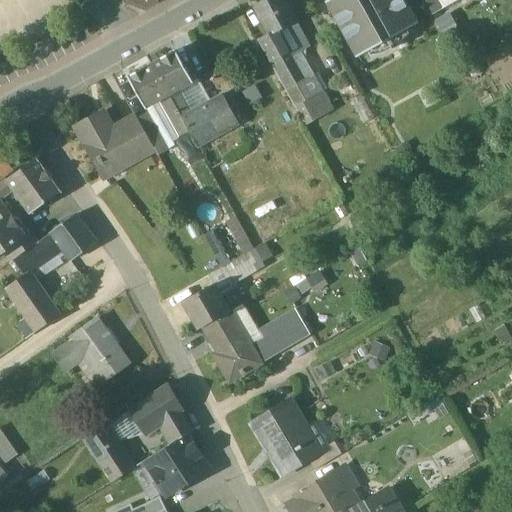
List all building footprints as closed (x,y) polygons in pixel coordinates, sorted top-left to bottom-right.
[(283,0),(267,0),(254,7),(268,34),(269,35),(276,32),(295,21),(283,0)] [(405,0),(328,0),(325,2),(356,58),(418,24),(405,0)] [(420,0),(430,17),(444,10),(438,0),(420,0)] [(295,21),(276,32),(287,52),(289,56),(309,46),(295,21)] [(276,32),(269,35),(268,34),(257,39),(270,62),(287,52),(276,32)] [(175,51),(151,65),(169,96),(178,91),(193,83),(192,82),(175,51)] [(289,56),(287,52),(270,62),(286,91),(305,80),(298,66),(296,67),(289,56)] [(151,65),(127,78),(147,115),(160,108),(163,106),(160,101),(169,96),(151,65)] [(305,80),(286,91),(295,108),(322,93),(322,92),(323,87),(319,79),(314,78),(313,76),(305,80)] [(197,80),(192,82),(193,83),(178,91),(180,95),(182,94),(188,106),(192,113),(197,110),(210,103),(197,80)] [(178,91),(169,96),(178,112),(188,106),(182,94),(180,95),(178,91)] [(322,93),(295,108),(305,126),(332,111),(322,93)] [(362,94),(350,101),(363,125),(375,119),(362,94)] [(178,112),(169,96),(160,101),(163,106),(160,108),(170,125),(182,119),(178,112)] [(239,124),(223,96),(210,103),(197,110),(213,138),(239,124)] [(192,113),(182,119),(189,131),(197,147),(213,138),(197,110),(192,113)] [(113,128),(104,111),(96,116),(105,132),(113,128)] [(113,128),(105,132),(96,116),(76,127),(96,163),(99,161),(101,165),(103,164),(106,171),(117,165),(120,170),(155,150),(137,118),(135,115),(113,128)] [(147,115),(137,118),(155,150),(160,147),(153,135),(157,132),(147,115)] [(157,132),(153,135),(160,147),(189,131),(182,119),(170,125),(157,132)] [(0,178),(12,170),(0,152),(0,178)] [(199,152),(188,158),(194,168),(205,162),(199,152)] [(36,158),(0,184),(0,197),(11,190),(10,189),(13,186),(31,212),(61,190),(36,158)] [(76,214),(51,233),(52,234),(62,248),(71,261),(96,242),(76,214)] [(10,216),(0,223),(0,254),(5,251),(12,261),(35,243),(28,232),(23,236),(10,216)] [(239,228),(231,233),(238,246),(246,242),(239,228)] [(28,272),(38,265),(62,248),(52,234),(28,252),(14,262),(24,275),(28,272)] [(270,256),(264,246),(256,251),(262,261),(270,256)] [(255,249),(225,267),(235,284),(265,266),(262,261),(256,251),(255,249)] [(363,254),(355,259),(358,266),(367,262),(363,254)] [(225,267),(208,277),(213,286),(215,286),(221,296),(237,287),(235,284),(225,267)] [(59,316),(28,272),(24,275),(6,287),(37,331),(59,316)] [(221,296),(215,286),(213,286),(184,303),(199,330),(203,328),(230,312),(221,296)] [(297,291),(289,295),(297,309),(305,304),(297,291)] [(230,312),(203,328),(217,353),(213,355),(229,383),(262,364),(250,344),(231,312),(230,312)] [(297,313),(270,328),(272,331),(250,344),(262,364),(285,350),(309,335),(297,313)] [(130,365),(98,319),(69,339),(72,342),(54,354),(66,372),(84,359),(102,385),(130,365)] [(160,425),(183,411),(166,385),(130,409),(146,434),(160,425)] [(321,450),(290,401),(250,425),(265,449),(269,447),(286,474),(309,461),(322,452),(321,450)] [(183,411),(160,425),(172,444),(193,431),(183,411)] [(106,425),(84,440),(113,482),(135,468),(111,433),(106,425)] [(0,428),(0,466),(18,454),(0,428)] [(167,496),(209,469),(186,435),(145,462),(167,496)] [(333,443),(321,450),(322,452),(309,461),(315,471),(341,455),(333,443)] [(471,451),(461,457),(467,467),(478,461),(471,451)] [(358,489),(345,467),(336,472),(349,493),(352,491),(352,492),(358,489)] [(51,480),(45,468),(25,480),(32,491),(51,480)] [(349,493),(336,472),(296,496),(297,498),(289,503),(294,511),(364,511),(361,506),(352,492),(352,491),(349,493)] [(402,511),(394,497),(380,504),(376,496),(361,506),(364,511),(402,511)] [(114,511),(161,511),(165,510),(160,498),(134,510),(131,504),(114,511)]
